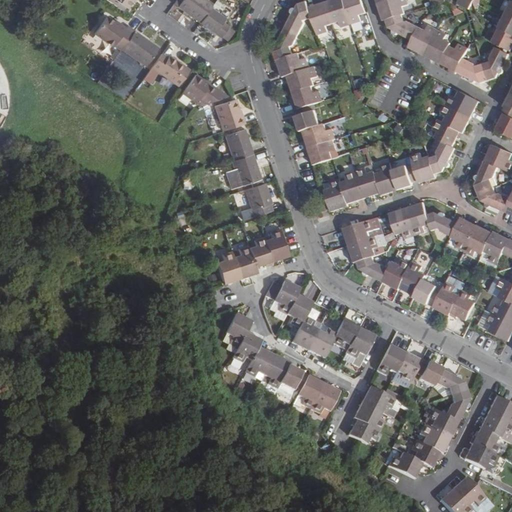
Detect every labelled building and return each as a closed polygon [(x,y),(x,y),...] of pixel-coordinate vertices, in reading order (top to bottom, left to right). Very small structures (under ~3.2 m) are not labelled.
[(123,12),(125,8),(113,0),(109,0),(108,1),(123,12)] [(132,0),(113,0),(125,8),(126,9),(132,0)] [(206,0),(183,0),(179,7),(200,23),(211,8),(213,5),(206,0)] [(342,28),(351,25),(342,0),(329,0),(325,2),(332,25),(340,22),(342,28)] [(360,15),(366,14),(361,0),(342,0),(351,25),(362,22),(360,15)] [(383,20),(386,19),(402,15),(406,13),(403,6),(409,4),(407,0),(389,0),(378,4),(383,20)] [(458,0),(457,3),(469,10),(473,0),(458,0)] [(304,21),(312,18),(308,7),(306,1),(298,4),(296,8),(294,7),(293,7),(291,8),(290,10),(290,11),(290,13),(291,14),(292,15),(285,28),(300,34),(305,24),(304,21)] [(326,26),(332,25),(325,2),(308,7),(312,18),(318,36),(328,33),(326,26)] [(223,23),(226,19),(211,8),(200,23),(221,38),(229,28),(223,23)] [(405,22),(402,15),(386,19),(388,27),(393,30),(392,32),(393,33),(394,34),(395,34),(397,33),(398,32),(412,40),(419,27),(408,20),(405,22)] [(511,35),(511,18),(506,16),(499,29),(511,35)] [(120,24),(118,26),(112,21),(107,17),(95,34),(114,47),(115,46),(121,50),(122,49),(135,31),(128,26),(126,28),(120,24)] [(426,30),(419,27),(412,40),(409,47),(425,56),(438,29),(430,24),(426,30)] [(291,47),(294,46),(300,34),(285,28),(279,41),(277,41),(276,41),(275,42),(274,43),(274,44),(274,45),(275,46),(275,47),(276,47),(274,51),(277,60),(293,54),(294,54),(291,47)] [(425,56),(441,64),(450,46),(451,43),(445,39),(448,34),(438,29),(425,56)] [(492,42),(510,52),(511,47),(511,35),(499,29),(492,42)] [(122,49),(146,66),(159,49),(135,31),(122,49)] [(456,74),(457,72),(464,58),(469,48),(460,43),(456,49),(450,46),(441,64),(450,69),(449,70),(456,74)] [(490,58),(491,61),(484,64),(489,81),(496,78),(499,73),(500,73),(502,72),(502,71),(502,70),(501,69),(508,55),(496,48),(490,58)] [(169,55),(167,57),(162,53),(152,66),(173,82),(185,67),(169,55)] [(277,60),(283,77),(287,76),(310,68),(307,58),(300,60),(298,53),(294,54),(293,54),(277,60)] [(480,83),(489,81),(484,64),(475,66),(475,63),(464,58),(457,72),(470,79),(470,80),(471,81),(472,82),(473,82),(474,82),(475,80),(480,83)] [(310,68),(287,76),(292,93),(312,87),(315,86),(313,78),(319,76),(315,67),(310,68)] [(199,98),(207,103),(226,97),(209,83),(208,85),(203,82),(204,81),(196,74),(183,92),(196,103),(199,98)] [(295,102),(294,103),(296,110),(313,105),(325,101),(321,90),(314,92),(312,87),(292,93),(295,102)] [(446,105),(471,118),(480,102),(459,91),(456,98),(450,95),(446,105)] [(511,93),(501,113),(511,118),(511,93)] [(242,117),(240,118),(238,111),(235,100),(215,107),(222,131),(245,124),(242,117)] [(314,111),(313,105),(296,110),(297,116),(295,117),(300,132),(303,131),(322,125),(317,110),(314,111)] [(464,133),(471,118),(446,105),(441,114),(447,116),(444,123),(463,133),(464,133)] [(511,118),(501,113),(498,119),(500,121),(496,130),(511,138),(511,118)] [(461,139),(463,133),(444,123),(438,120),(433,129),(438,132),(435,139),(442,142),(452,147),(453,147),(457,137),(461,139)] [(322,125),(303,131),(309,148),(335,139),(338,139),(334,128),(328,130),(326,123),(322,125)] [(244,129),(225,136),(233,161),(252,154),(244,129)] [(338,150),(335,139),(309,148),(306,149),(308,155),(313,154),(316,165),(333,159),(335,159),(333,152),(338,150)] [(437,154),(438,157),(430,159),(435,173),(443,171),(445,167),(447,167),(448,168),(449,167),(451,165),(450,163),(449,162),(456,148),(453,147),(452,147),(442,142),(437,154)] [(511,153),(492,145),(485,161),(498,167),(511,172),(511,170),(511,161),(510,161),(511,157),(511,153)] [(422,159),(419,153),(409,156),(413,166),(417,180),(418,183),(436,178),(435,173),(430,159),(430,156),(422,159)] [(262,183),(261,179),(252,154),(233,161),(232,161),(235,169),(226,172),(231,189),(250,183),(251,187),(262,183)] [(477,181),(475,185),(478,193),(493,187),(491,180),(493,179),(498,167),(485,161),(479,176),(477,175),(475,177),(475,178),(475,180),(477,181)] [(380,167),(382,173),(375,175),(381,193),(382,195),(398,190),(392,171),(390,163),(380,167)] [(413,185),(412,182),(417,180),(413,166),(407,168),(406,166),(392,171),(398,190),(413,185)] [(367,174),(366,169),(356,172),(364,198),(381,193),(375,175),(374,172),(367,174)] [(346,175),(348,181),(341,183),(347,203),(349,203),(364,198),(356,172),(346,175)] [(212,174),(196,182),(202,194),(218,186),(212,174)] [(349,203),(347,203),(341,183),(339,179),(330,182),(331,188),(324,190),(327,199),(331,210),(331,212),(349,206),(349,203)] [(330,182),(322,185),(324,190),(331,188),(330,182)] [(274,212),(271,203),(264,183),(262,183),(251,187),(244,190),(250,210),(253,220),(257,218),(274,212)] [(488,207),(490,205),(505,212),(511,198),(499,193),(496,194),(493,187),(478,193),(481,201),(485,203),(485,204),(485,206),(486,207),(488,207)] [(327,199),(317,202),(321,213),(331,210),(327,199)] [(427,214),(423,203),(406,208),(415,235),(425,232),(423,227),(430,224),(427,214)] [(415,235),(406,208),(389,214),(394,231),(396,236),(404,233),(406,238),(415,235)] [(439,228),(441,232),(451,237),(458,224),(445,217),(445,215),(444,213),(442,212),(440,212),(439,213),(435,212),(427,214),(430,224),(432,230),(439,228)] [(383,234),(377,218),(370,220),(374,230),(368,232),(370,238),(376,237),(383,234)] [(477,226),(461,218),(458,224),(451,237),(451,238),(458,242),(456,247),(464,251),(477,226)] [(374,230),(370,220),(343,229),(349,245),(370,238),(368,232),(374,230)] [(473,256),(476,250),(483,254),(484,251),(493,233),(477,226),(464,251),(473,256)] [(272,262),(289,257),(280,229),(270,232),(272,238),(264,240),(272,262)] [(494,232),(493,233),(484,251),(485,252),(490,254),(487,260),(497,265),(503,254),(510,240),(494,232)] [(387,244),(384,234),(383,234),(376,237),(379,247),(373,248),(375,255),(385,252),(383,245),(387,244)] [(349,245),(354,262),(357,261),(372,256),(375,255),(373,248),(379,247),(376,237),(370,238),(349,245)] [(273,264),(272,262),(264,240),(263,238),(254,241),(255,246),(249,248),(255,268),(256,267),(265,264),(266,266),(273,264)] [(456,247),(458,242),(451,238),(448,243),(456,247)] [(511,257),(511,240),(510,240),(503,254),(511,257)] [(256,267),(255,268),(249,248),(248,247),(238,250),(240,255),(233,257),(240,278),(258,273),(256,267)] [(224,284),(240,278),(233,257),(232,252),(221,255),(223,261),(217,262),(224,284)] [(487,260),(490,254),(485,252),(480,261),(486,264),(484,267),(494,272),(495,270),(497,265),(487,260)] [(375,264),(372,256),(357,261),(359,270),(362,271),(362,273),(362,275),(363,276),(365,277),(367,276),(368,275),(383,282),(389,270),(377,264),(375,264)] [(398,290),(399,288),(411,265),(401,260),(399,266),(393,262),(389,270),(383,282),(398,290)] [(421,267),(412,263),(411,265),(399,288),(414,296),(422,280),(425,275),(418,272),(421,267)] [(462,290),(465,284),(450,276),(446,283),(456,288),(454,292),(459,296),(462,290)] [(501,291),(498,297),(504,300),(511,303),(511,283),(502,279),(497,289),(501,291)] [(422,280),(414,296),(413,298),(433,308),(441,294),(434,290),(436,287),(422,280)] [(273,301),(281,287),(272,282),(264,297),(273,301)] [(299,290),(283,282),(281,287),(273,301),(273,302),(269,309),(275,313),(273,316),(282,321),(286,315),(296,295),(299,290)] [(456,288),(446,283),(441,294),(433,308),(449,316),(450,315),(459,296),(454,292),(456,288)] [(457,316),(466,321),(475,304),(476,303),(469,300),(471,295),(462,290),(459,296),(450,315),(456,318),(457,316)] [(298,329),(304,317),(312,303),(296,295),(286,315),(291,318),(288,323),(298,329)] [(511,303),(504,300),(500,306),(496,304),(491,313),(511,323),(511,303)] [(486,310),(479,326),(488,331),(492,325),(486,322),(491,313),(486,310)] [(508,341),(511,334),(511,323),(491,313),(486,322),(492,325),(488,331),(508,341)] [(245,333),(251,322),(235,314),(225,334),(231,336),(228,342),(238,347),(245,333)] [(314,322),(304,317),(298,329),(291,342),(307,350),(318,331),(312,328),(314,322)] [(342,343),(349,347),(359,328),(350,324),(351,322),(343,318),(342,319),(343,320),(336,334),(331,343),(340,347),(342,343)] [(326,328),(323,334),(318,331),(307,350),(323,359),(331,343),(336,334),(326,328)] [(358,368),(364,357),(375,336),(359,328),(349,347),(345,353),(354,358),(351,364),(358,368)] [(258,347),(261,341),(245,333),(238,347),(234,355),(232,358),(241,364),(244,359),(250,362),(258,347)] [(228,342),(231,336),(225,334),(221,342),(228,345),(225,350),(234,355),(238,347),(228,342)] [(338,350),(345,353),(349,347),(342,343),(340,347),(338,350)] [(395,374),(396,371),(405,353),(389,345),(376,371),(386,375),(388,370),(395,374)] [(273,355),(258,347),(250,362),(244,373),(254,378),(256,373),(262,376),(273,355)] [(354,358),(345,353),(342,360),(351,364),(354,358)] [(415,356),(414,358),(405,353),(396,371),(402,374),(399,379),(409,384),(414,373),(422,359),(415,356)] [(288,366),(289,363),(273,355),(262,376),(268,379),(266,384),(275,389),(278,384),(287,366),(288,366)] [(440,371),(442,369),(422,359),(414,373),(420,376),(418,380),(432,387),(434,384),(440,371)] [(288,366),(287,366),(278,384),(292,392),(294,388),(300,391),(307,376),(288,366)] [(402,374),(396,371),(395,374),(391,381),(406,389),(409,384),(399,379),(402,374)] [(455,377),(453,378),(440,371),(434,384),(445,390),(448,389),(450,396),(466,391),(464,383),(458,380),(458,379),(458,378),(457,377),(456,377),(455,377)] [(260,381),(262,376),(256,373),(254,378),(260,381)] [(420,376),(414,373),(409,384),(429,394),(432,387),(418,380),(420,376)] [(310,409),(323,384),(307,376),(300,391),(297,396),(304,399),(301,404),(310,409)] [(338,392),(323,384),(310,409),(319,414),(322,409),(328,411),(338,392)] [(434,384),(432,387),(442,399),(450,396),(448,389),(445,390),(434,384)] [(384,394),(370,387),(362,402),(382,413),(385,407),(390,410),(395,400),(384,394)] [(399,402),(402,398),(387,390),(384,394),(395,400),(399,402)] [(453,404),(449,404),(444,415),(457,422),(464,408),(466,408),(467,407),(467,406),(467,405),(466,404),(469,399),(466,391),(450,396),(453,404)] [(301,404),(304,399),(297,396),(293,405),(299,408),(301,404)] [(511,405),(500,399),(496,397),(488,413),(511,425),(511,405)] [(382,413),(362,402),(353,419),(379,432),(384,422),(379,420),(382,413)] [(427,419),(432,422),(430,427),(449,438),(457,422),(444,415),(432,409),(427,419)] [(511,436),(509,435),(511,428),(511,425),(488,413),(480,429),(496,437),(500,439),(511,445),(511,442),(511,436)] [(374,441),(379,432),(353,419),(350,425),(353,426),(348,435),(359,441),(366,445),(369,439),(374,441)] [(419,435),(424,437),(421,444),(440,454),(441,454),(449,438),(430,427),(424,424),(419,435)] [(472,437),(469,443),(472,444),(494,455),(499,446),(494,444),(496,437),(480,429),(475,438),(472,437)] [(437,460),(440,454),(421,444),(416,441),(411,450),(415,452),(412,458),(421,463),(430,468),(435,459),(437,460)] [(494,455),(472,444),(464,459),(483,469),(487,464),(492,467),(497,457),(494,455)] [(421,463),(412,458),(401,453),(397,459),(393,457),(388,466),(413,479),(421,463)] [(480,476),(479,479),(490,485),(491,482),(480,476)] [(475,486),(466,477),(453,489),(468,506),(471,510),(473,511),(485,511),(493,505),(475,486)] [(491,482),(490,485),(510,495),(511,490),(511,489),(493,480),(491,482)] [(453,489),(440,501),(449,511),(469,511),(471,510),(468,506),(453,489)]
